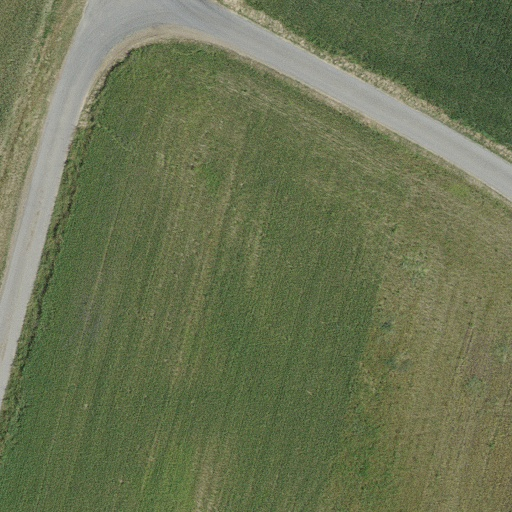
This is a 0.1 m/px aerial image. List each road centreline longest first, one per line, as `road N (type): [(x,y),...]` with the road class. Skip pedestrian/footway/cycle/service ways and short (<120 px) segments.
road 1 (unclassified): [(0,448),(125,0)]
road 2 (residential): [(511,186),(446,132),(126,0)]
